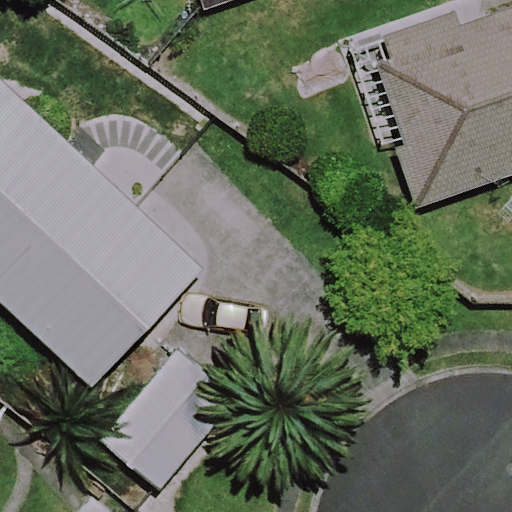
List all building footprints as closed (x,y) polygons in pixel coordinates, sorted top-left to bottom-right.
[(157,0),(165,22),(233,0),(157,0)] [(511,170),(511,0),(354,54),(405,207),(511,170)] [(201,261),(0,83),(0,302),(92,384),(201,261)] [(232,401),(176,350),(99,435),(155,486),(232,401)] [(104,511),(89,499),(78,511),(104,511)]
